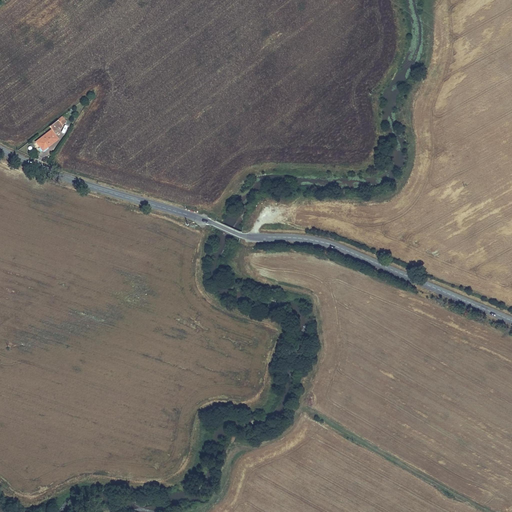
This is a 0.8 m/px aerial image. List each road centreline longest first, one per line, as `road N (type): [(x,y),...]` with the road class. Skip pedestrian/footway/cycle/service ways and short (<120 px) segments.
road 1 (track): [(208,220),(200,272),(207,293),(224,307),(276,321),(287,335),(263,399),(208,410),(189,470),(169,484),(85,482),(25,503),(0,487)]
road 2 (tertiary): [(0,148),(241,235),(329,243),(511,320)]
